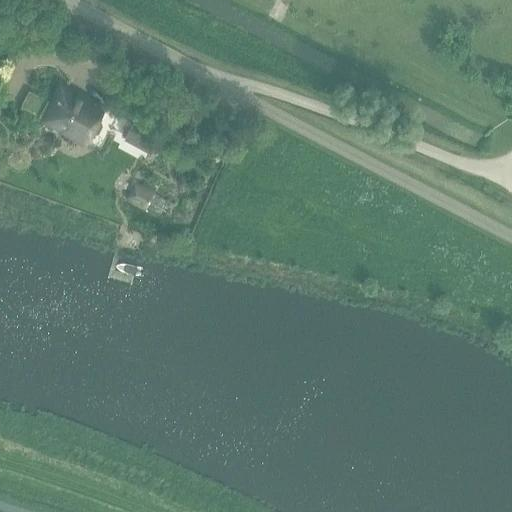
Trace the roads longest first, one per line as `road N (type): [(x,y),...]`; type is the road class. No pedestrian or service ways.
road 1 (unclassified): [(511,236),(217,80)]
road 2 (unclassified): [(492,173),(280,94),(217,80)]
road 3 (unclassified): [(217,80),(65,0)]
